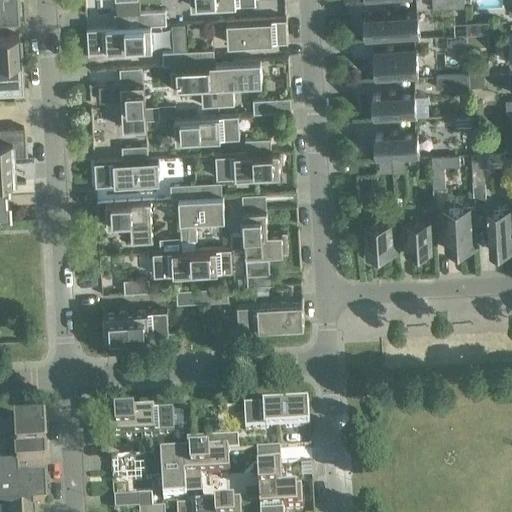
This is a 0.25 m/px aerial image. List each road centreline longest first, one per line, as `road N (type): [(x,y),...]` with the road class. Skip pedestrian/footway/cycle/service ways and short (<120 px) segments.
road 1 (residential): [(67,379),(45,0)]
road 2 (residential): [(325,297),(308,0)]
road 3 (residential): [(67,379),(328,363)]
road 4 (residential): [(511,287),(325,297)]
road 5 (residential): [(337,511),(328,363)]
road 6 (residential): [(75,511),(67,379)]
